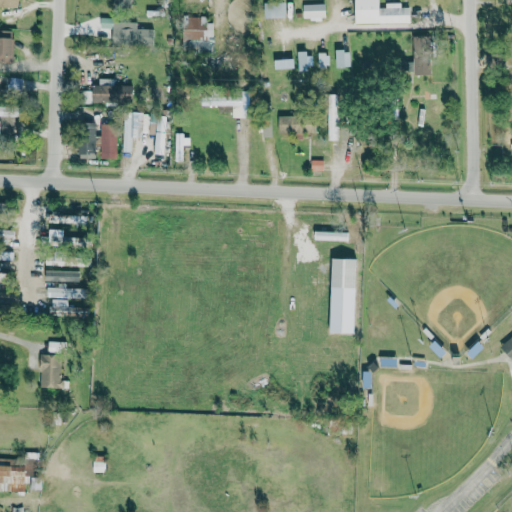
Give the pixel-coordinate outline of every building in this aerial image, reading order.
[(0,0),(0,7),(18,8),(18,0),(0,0)] [(130,0),(113,0),(114,8),(130,9),(130,0)] [(379,0),(355,0),(356,24),(411,23),(410,7),(401,7),(401,4),(380,4),(379,0)] [(264,19),(286,18),(286,2),(264,3),(264,19)] [(303,18),(326,17),(326,4),(303,4),(303,18)] [(213,23),(205,23),(204,17),(182,17),(182,53),(213,52),(213,23)] [(112,29),(112,18),(100,18),(100,28),(112,29)] [(154,29),(137,29),(137,23),(113,22),(112,44),(153,45),(154,29)] [(0,63),(13,63),(14,31),(0,31),(0,35),(0,63)] [(413,36),(414,76),(433,75),(431,35),(413,36)] [(336,51),(337,68),(351,67),(350,50),(336,51)] [(308,71),(307,51),(298,52),(299,71),(308,71)] [(506,54),(487,54),(487,68),(506,68),(506,54)] [(294,59),(274,60),(275,69),(294,69),(294,59)] [(114,86),(114,78),(95,79),(95,103),(133,102),(132,85),(114,86)] [(202,105),(219,106),(218,112),(232,112),(232,118),(242,118),(242,94),(202,92),(202,105)] [(123,152),(131,152),(132,135),(148,136),(148,121),(150,121),(150,113),(124,112),(123,152)] [(166,116),(157,116),(155,155),(164,155),(166,116)] [(315,133),(315,116),(278,117),(278,137),(303,137),(303,133),(315,133)] [(272,137),(272,119),(263,119),(263,138),(272,137)] [(79,154),(87,155),(87,158),(95,159),(96,123),(80,123),(79,154)] [(101,123),(100,158),(116,159),(117,124),(101,123)] [(311,170),(324,171),(324,160),(311,160),(311,170)] [(86,223),(87,215),(47,213),(46,222),(86,223)] [(0,237),(14,239),(14,229),(0,228),(0,237)] [(56,236),(57,229),(50,228),(49,245),(87,246),(88,237),(56,236)] [(45,265),(85,266),(85,251),(46,251),(45,265)] [(357,258),(332,257),(330,332),(355,332),(357,258)] [(45,281),(79,282),(80,271),(45,270),(45,281)] [(46,297),(87,298),(88,288),(47,286),(46,297)] [(68,306),(68,299),(50,299),(50,315),(89,316),(89,307),(68,306)] [(511,336),(500,347),(511,359),(511,336)] [(40,387),(60,387),(61,341),(48,341),(48,353),(40,353),(40,387)] [(0,491),(28,491),(28,489),(38,489),(38,452),(23,452),(23,458),(0,458),(0,491)]
